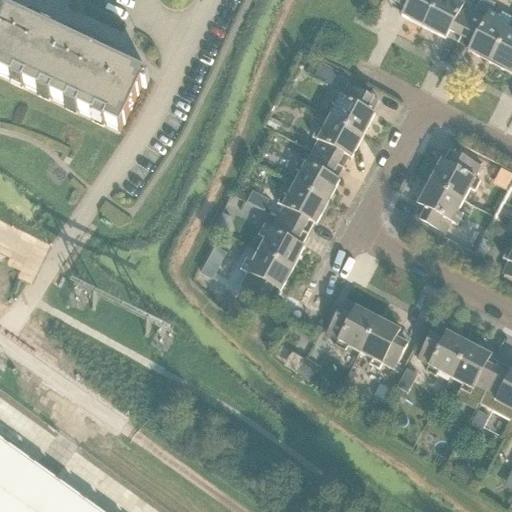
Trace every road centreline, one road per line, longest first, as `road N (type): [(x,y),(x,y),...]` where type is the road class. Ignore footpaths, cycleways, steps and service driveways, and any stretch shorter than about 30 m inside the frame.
road 1 (unclassified): [(0,329),(155,105),(188,32)]
road 2 (residential): [(511,315),(354,234)]
road 3 (unclassified): [(121,428),(0,340)]
road 4 (residential): [(354,234),(422,104)]
